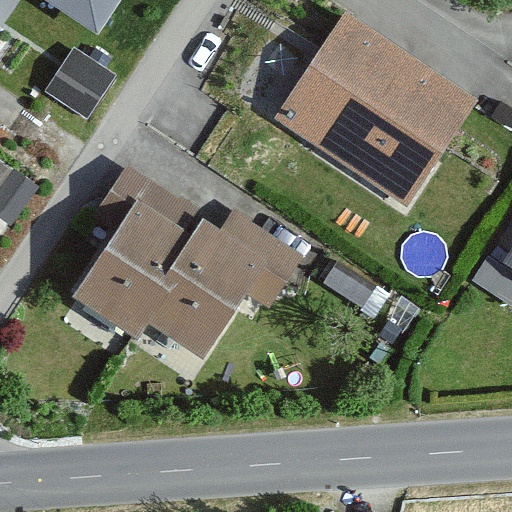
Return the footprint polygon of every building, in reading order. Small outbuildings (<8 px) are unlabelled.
[(97,0),(0,0),(0,1),(66,44),(97,0)] [(397,228),(470,115),(339,27),(264,139),(397,228)] [(48,89),(95,112),(122,59),(74,36),(48,89)] [(139,323),(201,366),(235,317),(254,327),(297,270),(223,213),(207,235),(178,214),(191,190),(129,155),(94,206),(110,219),(57,298),(122,345),(139,323)] [(511,241),(492,269),(511,282),(511,241)]
